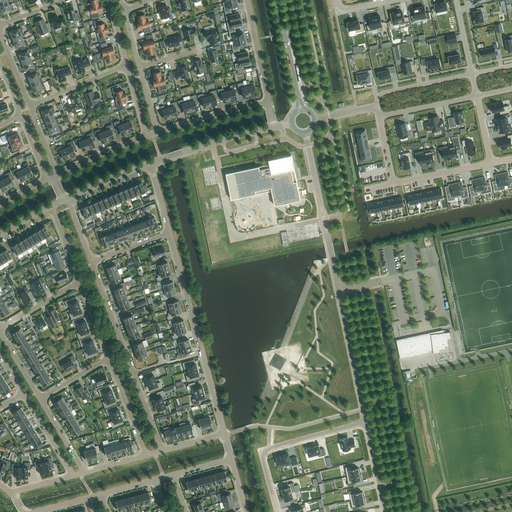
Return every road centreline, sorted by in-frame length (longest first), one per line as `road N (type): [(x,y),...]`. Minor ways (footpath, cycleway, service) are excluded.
road 1 (tertiary): [(305,132),(366,422)]
road 2 (residential): [(168,233),(224,434)]
road 3 (residential): [(91,263),(161,451)]
road 4 (residential): [(276,511),(264,452),(366,422)]
road 5 (unclassified): [(273,127),(149,163)]
